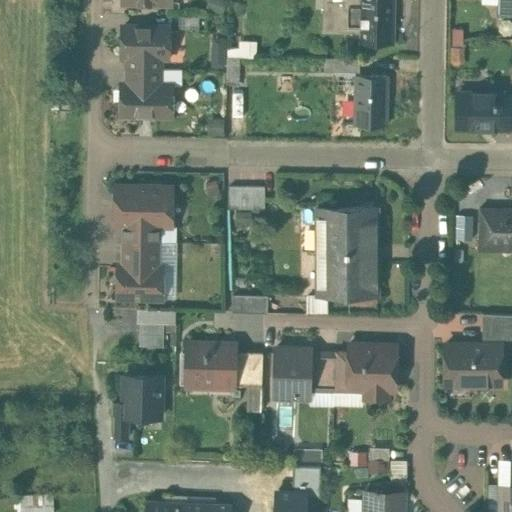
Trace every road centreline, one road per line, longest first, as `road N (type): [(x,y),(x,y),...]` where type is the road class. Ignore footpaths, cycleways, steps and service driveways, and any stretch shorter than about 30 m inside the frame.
road 1 (residential): [(428,159),(93,153)]
road 2 (residential): [(93,153),(97,368)]
road 3 (residential): [(428,159),(426,305),(413,326)]
road 4 (residential): [(247,324),(413,326)]
road 5 (residential): [(432,0),(428,159)]
road 6 (residential): [(96,0),(93,153)]
road 7 (residential): [(98,381),(109,511)]
